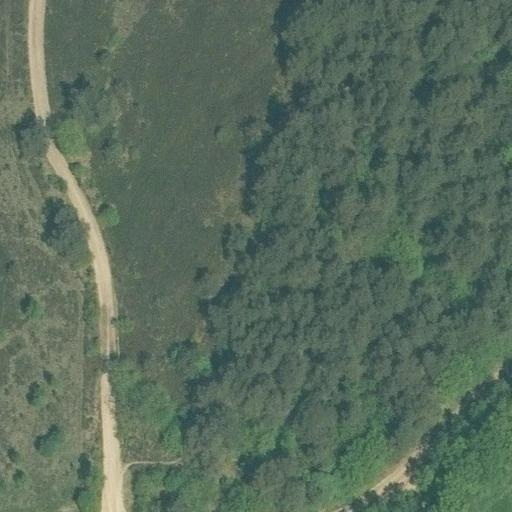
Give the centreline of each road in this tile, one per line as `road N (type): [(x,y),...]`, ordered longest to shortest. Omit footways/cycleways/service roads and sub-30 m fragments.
road 1 (track): [(111,511),(103,269),(41,109),(37,0)]
road 2 (track): [(352,511),(425,462),(511,374)]
